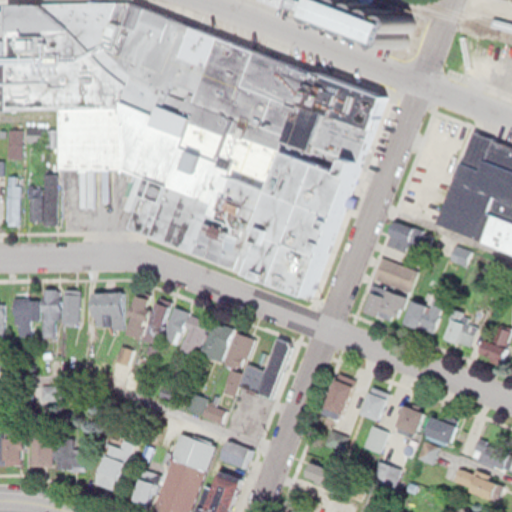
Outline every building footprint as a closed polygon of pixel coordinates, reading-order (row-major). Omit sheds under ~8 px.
[(140,0),(0,0),(0,102),(62,102),(62,162),(133,162),(155,175),(136,226),(311,292),(386,96),(140,0)] [(277,0),(404,49),(418,11),(389,0),(277,0)] [(511,137),(474,123),(436,218),(511,248),(511,137)] [(56,167),(56,221),(44,221),(43,168),(56,167)] [(9,169),(8,221),(19,221),(20,170),(9,169)] [(30,182),(29,193),(33,194),(33,217),(41,217),(41,179),(30,182)] [(395,215),(387,238),(421,252),(435,230),(395,215)] [(468,266),(475,253),(459,245),(452,258),(468,266)] [(419,264),(385,251),(374,277),(410,289),(419,264)] [(82,284),(79,322),(63,319),(65,281),(82,284)] [(60,283),(57,294),(62,295),(61,314),(55,314),(56,332),(44,332),(43,291),(47,291),(46,282),(60,283)] [(128,284),(125,324),(97,323),(92,283),(128,284)] [(151,292),(140,331),(126,328),(136,285),(151,292)] [(374,285),(364,305),(398,317),(408,293),(374,285)] [(40,292),(42,317),(33,317),(32,334),(20,333),(19,321),(15,320),(13,292),(40,292)] [(172,299),(159,341),(144,336),(158,292),(172,299)] [(444,296),(433,327),(406,317),(415,292),(431,298),(434,293),(444,296)] [(175,301),(164,334),(177,339),(189,310),(175,301)] [(453,305),(444,333),(472,344),(482,322),(465,319),(468,312),(453,305)] [(210,318),(198,351),(180,343),(192,309),(210,318)] [(236,323),(223,356),(204,349),(215,316),(236,323)] [(511,322),(506,343),(510,344),(504,359),(483,347),(488,331),(495,336),(501,320),(511,322)] [(255,333),(244,362),(225,360),(239,323),(255,333)] [(291,340),(272,393),(239,384),(248,356),(265,361),(276,335),(291,340)] [(339,367),(325,411),(340,417),(356,375),(339,367)] [(372,380),(363,405),(381,413),(392,386),(372,380)] [(224,425),(231,411),(196,393),(189,407),(224,425)] [(406,399),(397,424),(415,430),(424,405),(406,399)] [(433,409),(425,430),(450,441),(461,415),(433,409)] [(58,420),(59,467),(87,466),(86,445),(77,441),(76,419),(58,420)] [(8,423),(8,461),(25,461),(25,423),(8,423)] [(30,424),(32,464),(55,463),(54,423),(30,424)] [(383,453),(391,430),(375,425),(367,447),(383,453)] [(477,432),(511,444),(511,456),(509,467),(476,453),(480,445),(473,441),(477,432)] [(109,439),(91,479),(115,489),(138,438),(126,433),(121,444),(109,439)] [(421,458),(436,463),(441,447),(427,442),(421,458)] [(171,452),(150,510),(155,511),(189,511),(207,464),(171,452)] [(313,453),(305,472),(341,489),(351,468),(313,453)] [(375,478),(396,488),(404,469),(384,460),(375,478)] [(458,460),(452,474),(500,499),(508,475),(478,461),(472,468),(458,460)] [(206,479),(194,511),(227,511),(243,470),(219,462),(212,481),(206,479)] [(144,464),(131,500),(147,506),(160,470),(144,464)] [(309,506),(306,511),(289,511),(293,502),(309,506)] [(492,511),(466,503),(461,511),(492,511)]
